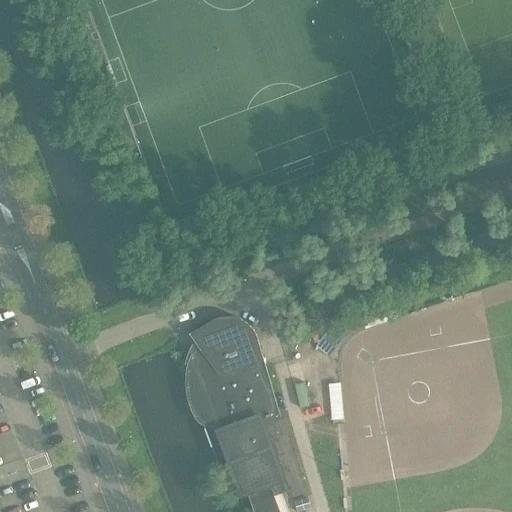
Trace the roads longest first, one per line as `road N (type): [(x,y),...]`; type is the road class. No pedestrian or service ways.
road 1 (unclassified): [(119,511),(37,289)]
road 2 (unclassified): [(37,289),(0,167)]
